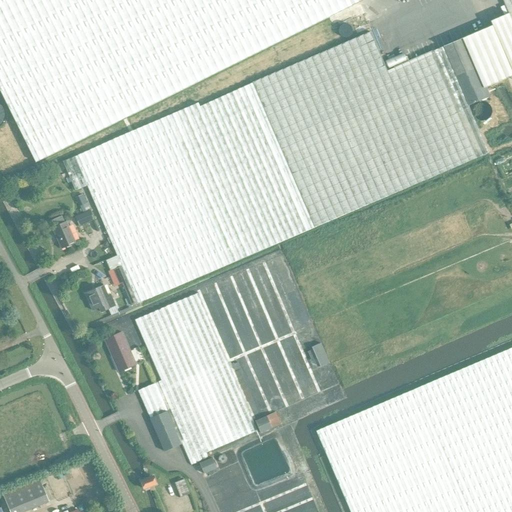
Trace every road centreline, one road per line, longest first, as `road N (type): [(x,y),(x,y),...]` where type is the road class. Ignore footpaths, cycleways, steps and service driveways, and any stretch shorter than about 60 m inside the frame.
road 1 (unclassified): [(134,511),(59,361)]
road 2 (unclassified): [(59,361),(0,244)]
